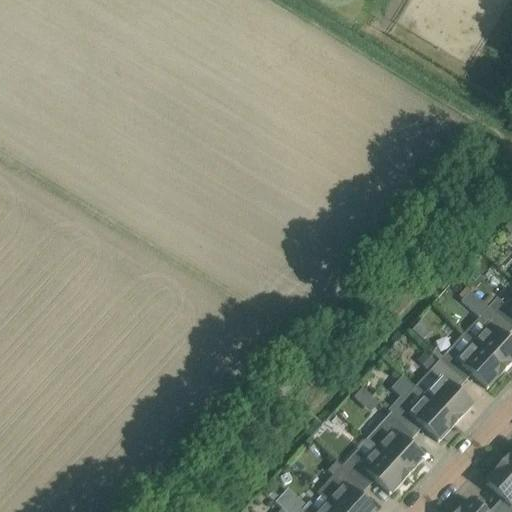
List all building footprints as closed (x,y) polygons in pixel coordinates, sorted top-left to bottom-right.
[(462,302),(460,303),(478,320),(487,328),(472,345),(502,373),(511,362),(511,348),(498,336),(506,327),(487,310),(469,294),(462,302)] [(496,300),(487,310),(506,327),(511,320),(511,301),(505,308),(496,300)] [(447,353),(438,363),(457,380),(466,371),(486,390),(485,390),(486,391),(502,373),(472,345),(462,336),(447,353)] [(439,381),(423,398),(454,426),(471,407),(470,406),(469,407),(449,389),(457,380),(438,363),(429,372),(439,381)] [(394,411),(390,415),(409,433),(417,424),(437,442),(436,443),(437,444),(454,426),(423,398),(414,389),(399,406),(394,411)] [(374,432),(365,442),(374,451),(375,451),(406,479),(423,460),(422,459),(421,460),(407,447),(401,442),(409,433),(390,415),(381,425),(374,432)] [(357,451),(341,468),(360,486),(368,477),(388,495),(388,496),(388,497),(406,479),(375,451),(374,451),(366,460),(357,451)] [(511,457),(502,468),(511,477),(511,457)] [(332,478),(317,495),(321,498),(336,511),(373,511),(371,511),(352,495),(360,486),(341,468),(336,463),(327,474),(332,478)] [(511,511),(511,477),(502,468),(485,487),(486,488),(487,487),(506,505),(499,511),(511,511)] [(306,506),(301,511),(336,511),(321,498),(312,508),(308,504),(306,506)] [(470,502),(461,511),(479,511),(471,504),(471,503),(470,502)]
